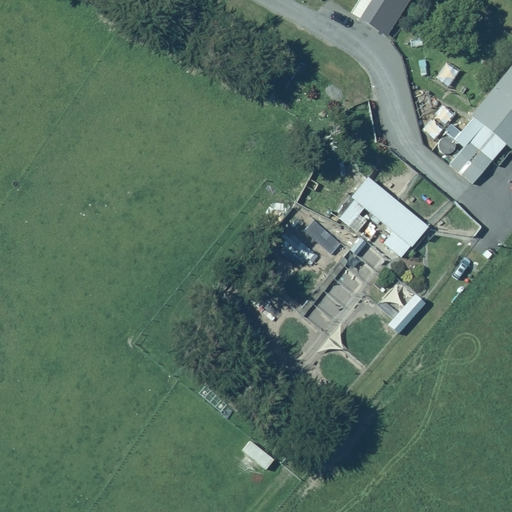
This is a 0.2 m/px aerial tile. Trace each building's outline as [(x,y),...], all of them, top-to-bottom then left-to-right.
[(362,0),(355,12),(391,34),(412,0),(362,0)] [(511,69),(475,114),(477,116),(464,131),(453,123),(446,131),(466,146),(451,164),(476,184),(510,143),(511,144),(511,69)] [(432,225),(371,175),(354,196),(357,199),(341,217),(359,232),(370,220),(362,214),(367,207),(396,231),(386,242),(404,256),(414,245),(415,246),(432,225)] [(429,302),(418,293),(391,324),(401,333),(429,302)] [(251,440),(242,450),(267,470),(275,460),(251,440)]
